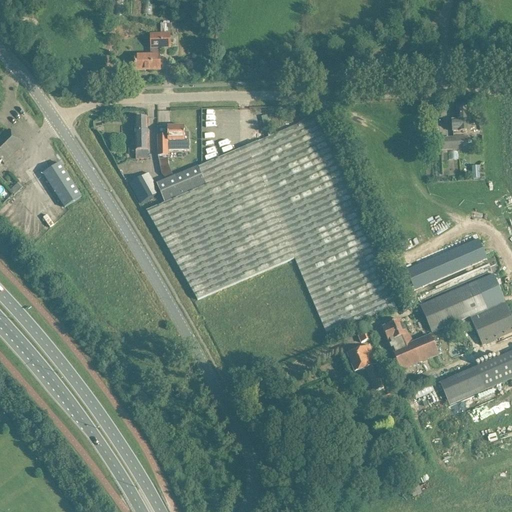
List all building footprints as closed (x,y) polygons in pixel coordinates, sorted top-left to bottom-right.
[(160,26),(161,35),(173,35),(172,26),(160,26)] [(151,57),(135,57),(136,71),(160,70),(159,48),(170,48),(169,36),(151,36),(151,51),(151,57)] [(470,132),(468,107),(457,108),(458,120),(452,121),(453,132),(453,133),(470,132)] [(318,117),(274,136),(273,133),(267,135),(269,138),(184,174),(174,178),(168,180),(156,185),(164,203),(155,207),(147,212),(197,301),(295,260),(327,336),(395,307),(318,117)] [(147,118),(135,119),(136,160),(148,160),(147,118)] [(185,137),(184,127),(167,128),(168,138),(168,143),(178,142),(178,151),(178,156),(185,156),(185,137)] [(9,131),(0,139),(0,164),(2,163),(4,165),(24,145),(9,131)] [(467,137),(446,138),(447,151),(468,149),(467,137)] [(60,164),(43,175),(65,209),(82,198),(60,164)] [(168,165),(160,167),(162,175),(168,180),(174,178),(168,165)] [(148,174),(129,184),(141,204),(160,194),(148,174)] [(14,196),(23,188),(19,183),(10,191),(14,196)] [(482,347),(511,333),(511,317),(499,289),(502,287),(481,238),(406,271),(414,290),(467,269),(467,271),(415,292),(433,333),(470,317),(482,347)] [(382,329),(401,372),(439,356),(430,336),(413,344),(411,340),(408,341),(406,336),(407,336),(400,321),(382,329)] [(366,326),(356,330),(361,344),(372,340),(366,326)] [(375,358),(376,358),(375,354),(372,355),(369,347),(348,355),(355,374),(366,370),(375,393),(384,389),(375,366),(377,365),(375,358)] [(440,384),(449,406),(486,390),(477,368),(440,384)] [(399,404),(395,393),(378,400),(382,410),(399,404)] [(415,408),(429,442),(440,437),(426,403),(415,408)]
